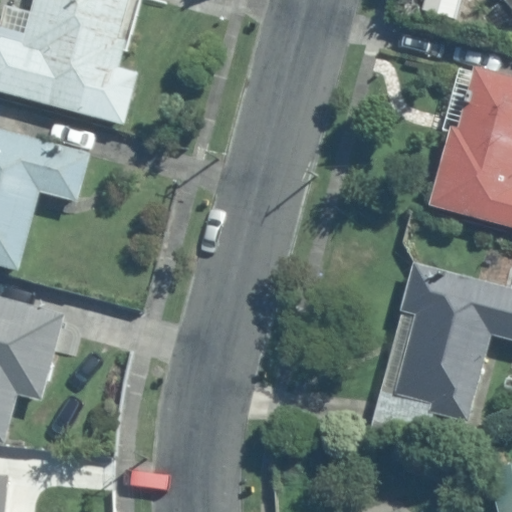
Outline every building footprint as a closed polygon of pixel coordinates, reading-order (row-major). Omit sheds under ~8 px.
[(0,32),(0,90),(130,125),(143,72),(122,67),(127,50),(135,52),(146,9),(138,8),(140,0),(40,0),(37,13),(8,5),(1,33),(0,32)] [(511,72),(477,62),(434,203),(511,227),(511,72)] [(97,156),(0,129),(0,266),(24,273),(46,193),(84,203),(97,156)] [(511,286),(420,262),(380,411),(462,433),(488,336),(511,342),(511,286)] [(66,312),(0,295),(0,442),(5,444),(18,393),(44,400),(66,312)] [(511,511),(511,465),(496,466),(497,483),(478,484),(479,511),(511,511)] [(11,511),(15,477),(0,475),(0,511),(11,511)]
